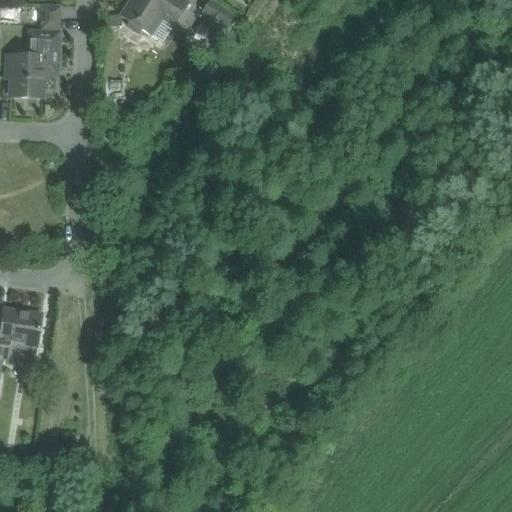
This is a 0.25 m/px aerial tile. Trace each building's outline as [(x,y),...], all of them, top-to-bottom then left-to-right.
[(126,27),(138,35),(141,31),(150,36),(161,19),(173,27),(188,4),(182,0),(130,0),(120,17),(128,23),(126,27)] [(209,1),(200,15),(205,18),(195,33),(210,43),(220,28),(225,30),(233,17),(209,1)] [(59,8),(41,7),(40,30),(58,31),(59,8)] [(6,78),(11,79),(10,98),(42,99),(43,67),(56,68),(58,35),(30,34),(29,57),(7,56),(6,78)] [(0,335),(0,360),(34,366),(41,316),(4,311),(0,335)]
